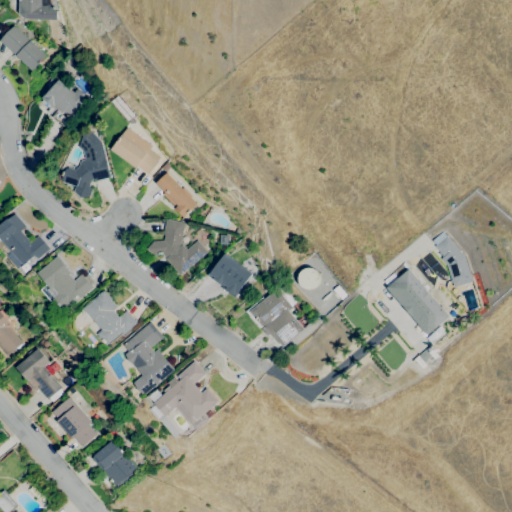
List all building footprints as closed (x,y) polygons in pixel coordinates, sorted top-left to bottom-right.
[(43,0),(43,5),(52,5),(56,9),(56,20),(24,19),(19,14),(19,0),(43,0)] [(32,71),(0,41),(14,25),(47,55),(32,71)] [(61,114),(52,106),(50,109),(42,102),(44,99),(42,98),(47,92),(48,93),(59,79),(74,92),(78,89),(88,97),(85,101),(86,102),(72,119),(63,111),(61,114)] [(148,174),(137,166),(135,168),(111,150),(127,128),(151,146),(146,153),(157,162),(148,174)] [(90,197),(81,197),(74,192),(76,187),(64,182),(63,176),(64,171),(69,168),(76,170),(79,166),(82,161),(86,160),(84,152),(79,147),(83,136),(90,129),(102,143),(111,178),(95,182),(94,179),(91,181),(90,187),(93,190),(90,197)] [(166,172),(161,168),(166,162),(171,166),(166,172)] [(183,218),(174,209),(175,208),(162,194),(164,193),(155,182),(165,172),(197,204),(183,218)] [(23,265),(2,241),(1,242),(0,241),(0,226),(8,219),(9,219),(15,214),(26,226),(21,231),(31,242),(39,236),(50,249),(37,260),(34,255),(23,265)] [(154,255),(147,249),(153,241),(163,240),(164,235),(163,235),(166,219),(184,222),(180,242),(182,245),(186,249),(197,240),(207,252),(180,275),(161,254),(154,255)] [(227,245),(219,244),(220,235),(228,235),(227,245)] [(250,272),(233,295),(207,275),(225,252),(250,272)] [(62,309),(53,298),(58,294),(53,288),(51,290),(37,274),(58,256),(67,266),(66,267),(70,273),(69,274),(74,281),(82,274),(93,288),(80,298),(77,295),(71,300),(71,301),(62,309)] [(309,266),(295,274),(306,292),(320,284),(309,266)] [(426,334),(412,318),(412,317),(402,306),(401,306),(387,289),(393,284),(392,283),(408,269),(449,317),(433,330),(432,329),(426,334)] [(283,347),(274,337),(273,338),(269,334),(267,336),(261,329),(263,328),(262,326),(260,328),(246,311),(262,298),(264,299),(276,289),(277,290),(282,286),(296,302),(291,307),(292,308),(288,311),(304,329),(283,347)] [(106,346),(96,334),(101,330),(83,308),(103,291),(104,292),(105,292),(112,300),(111,300),(117,307),(114,310),(119,317),(126,310),(137,323),(124,335),(122,332),(106,346)] [(8,355),(0,346),(0,311),(9,322),(8,324),(10,326),(9,327),(22,343),(8,355)] [(125,355),(129,352),(123,345),(150,322),(163,337),(150,348),(154,352),(157,350),(174,370),(144,395),(137,390),(134,383),(142,376),(132,364),(129,361),(125,355)] [(53,402),(49,398),(47,400),(38,389),(36,391),(27,382),(28,381),(16,368),(38,348),(50,362),(44,367),(62,388),(60,389),(63,393),(53,402)] [(197,431),(176,407),(166,416),(154,403),(166,393),(163,391),(170,385),(172,388),(180,380),(177,377),(194,361),(205,374),(194,384),(202,393),(206,389),(218,402),(204,415),(209,420),(197,431)] [(52,373),(47,367),(53,362),(58,367),(52,373)] [(66,389),(63,385),(72,377),(75,382),(66,389)] [(82,447),(74,438),(72,439),(57,421),(59,420),(52,413),(70,397),(91,422),(88,425),(96,434),(82,447)] [(118,487),(116,485),(115,486),(92,459),(113,440),(124,453),(136,467),(130,473),(132,475),(118,487)] [(11,511),(3,511),(0,507),(0,495),(6,490),(19,506),(11,511)]
